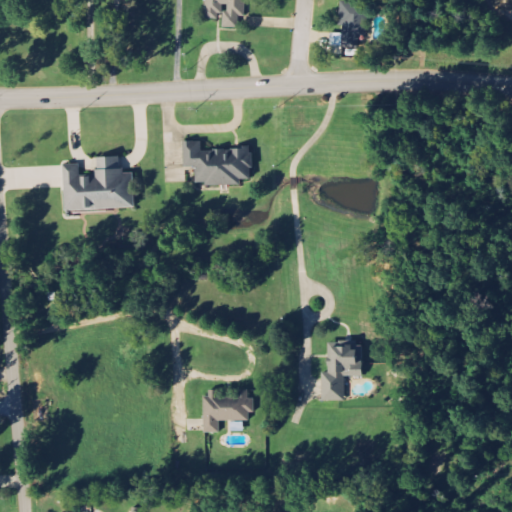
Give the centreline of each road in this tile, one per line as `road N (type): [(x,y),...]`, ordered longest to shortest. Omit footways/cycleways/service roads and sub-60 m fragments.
road 1 (tertiary): [(511,85),(384,79),(57,96)]
road 2 (residential): [(24,511),(0,249)]
